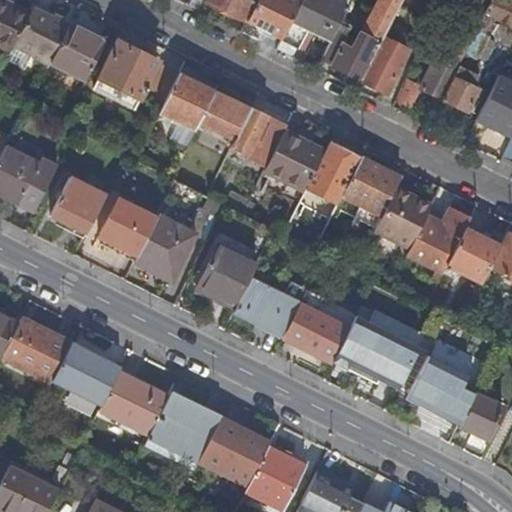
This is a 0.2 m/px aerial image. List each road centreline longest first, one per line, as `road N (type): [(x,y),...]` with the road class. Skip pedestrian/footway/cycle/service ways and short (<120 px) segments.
road 1 (residential): [(0,248),(436,465)]
road 2 (residential): [(511,215),(95,0)]
